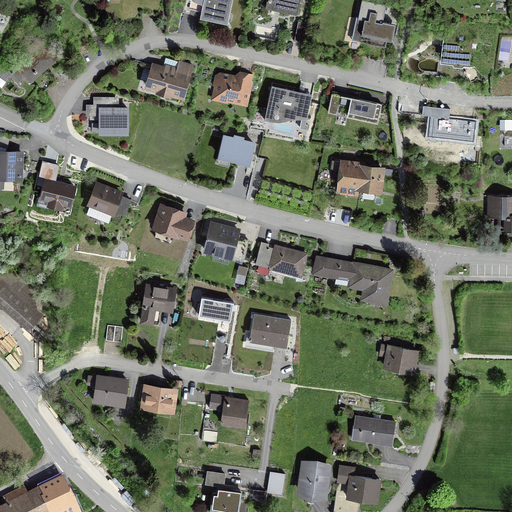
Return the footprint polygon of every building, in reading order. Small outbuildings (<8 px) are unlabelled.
[(232,0),(203,0),(200,16),(227,22),(232,0)] [(266,0),(266,6),(268,7),(267,12),(276,14),(277,9),(298,13),(300,0),(266,0)] [(387,3),(371,0),(361,0),(358,17),(356,16),(351,39),(385,46),(387,39),(391,40),(395,22),(384,20),(387,3)] [(307,23),(298,21),(294,40),(303,42),(307,23)] [(459,37),(446,35),(443,57),(455,58),(455,60),(464,61),(464,59),(474,61),(476,39),(464,38),(465,35),(459,34),(459,37)] [(57,58),(39,38),(27,48),(32,53),(17,66),(31,82),(57,58)] [(164,64),(152,60),(144,86),(156,90),(156,91),(172,96),(172,95),(184,98),(194,63),(179,59),(179,60),(166,56),(164,64)] [(234,74),(220,71),(215,74),(213,85),(214,85),(211,100),(232,103),(232,102),(248,106),(253,80),(252,79),(253,73),(240,69),(234,74)] [(312,92),(272,83),(264,118),(277,120),(284,119),(291,117),(301,117),(299,126),(307,129),(308,123),(306,122),(312,92)] [(331,93),(327,112),(337,114),(340,100),(350,102),(348,115),(378,121),(382,103),(331,93)] [(93,103),(86,103),(86,115),(98,115),(98,133),(129,133),(129,105),(119,105),(119,96),(93,96),(93,103)] [(450,107),(423,105),(422,114),(433,115),(431,135),(474,139),(475,119),(450,117),(450,107)] [(234,134),(223,132),(217,156),(250,164),(256,140),(244,137),(245,135),(234,132),(234,134)] [(430,147),(431,139),(411,136),(410,144),(430,147)] [(22,151),(0,150),(0,185),(4,186),(5,177),(21,178),(22,151)] [(359,193),(360,186),(379,189),(382,168),(370,167),(365,166),(365,164),(354,162),(332,160),(331,169),(341,171),(339,190),(359,193)] [(59,166),(42,162),(39,174),(48,176),(42,198),(51,200),(49,205),(60,208),(61,202),(70,205),(75,186),(56,181),(59,166)] [(121,194),(97,184),(89,204),(90,205),(87,213),(109,221),(112,214),(113,214),(121,194)] [(511,193),(487,193),(487,216),(504,216),(504,229),(511,229),(511,193)] [(155,238),(169,242),(176,235),(189,239),(196,218),(186,215),(187,210),(160,201),(151,227),(155,228),(155,238)] [(241,227),(210,219),(202,250),(214,253),(212,259),(228,263),(230,257),(233,258),(233,257),(244,259),(249,239),(238,236),(241,227)] [(269,242),(261,240),(253,269),(268,274),(270,267),(301,276),(308,251),(275,242),(273,247),(268,245),(269,242)] [(352,260),(316,253),(312,272),(336,277),(335,282),(348,285),(347,287),(362,289),(360,299),(387,304),(394,267),(353,259),(352,260)] [(0,301),(28,327),(38,316),(32,312),(36,307),(32,286),(16,274),(0,272),(0,301)] [(177,286),(146,281),(139,321),(154,323),(156,308),(173,311),(177,286)] [(291,318),(254,312),(249,340),(287,346),(291,318)] [(123,326),(108,324),(106,339),(121,341),(123,326)] [(387,343),(381,342),(379,354),(385,356),(383,367),(416,373),(420,348),(387,342),(387,343)] [(129,377),(96,372),(92,401),(125,406),(129,377)] [(178,387),(144,382),(140,407),(175,412),(178,387)] [(249,398),(211,392),(209,407),(222,409),(220,422),(245,426),(249,398)] [(396,420),(355,414),(352,439),(392,445),(396,420)] [(316,461),(304,463),(300,490),(312,493),(324,493),(328,466),(316,461)] [(356,465),(339,463),(337,482),(348,483),(346,497),(360,499),(379,501),(382,477),(355,474),(356,465)] [(225,472),(208,470),(206,481),(219,483),(218,492),(214,491),(210,511),(237,511),(241,489),(229,488),(230,484),(223,483),(225,472)] [(282,493),(286,472),(270,470),(267,491),(282,493)] [(7,505),(0,508),(0,511),(72,511),(77,510),(62,480),(39,491),(29,496),(24,485),(2,496),(7,505)] [(337,482),(332,511),(358,511),(360,499),(346,497),(348,483),(337,482)] [(266,490),(255,489),(254,496),(265,500),(266,490)]
